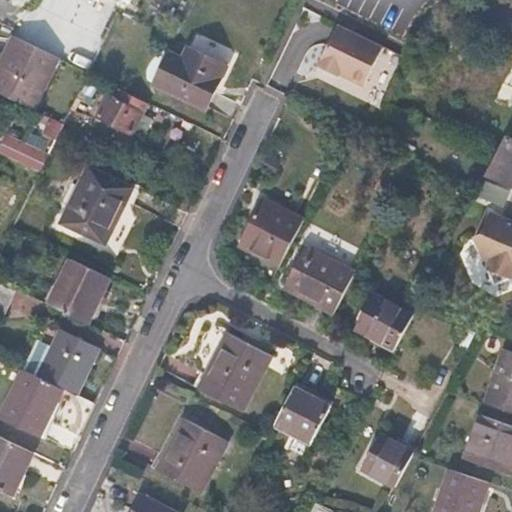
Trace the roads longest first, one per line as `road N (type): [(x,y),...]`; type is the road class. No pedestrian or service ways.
road 1 (residential): [(181,276),(69,511)]
road 2 (residential): [(181,276),(338,360),(353,376)]
road 3 (residential): [(259,111),(181,276)]
